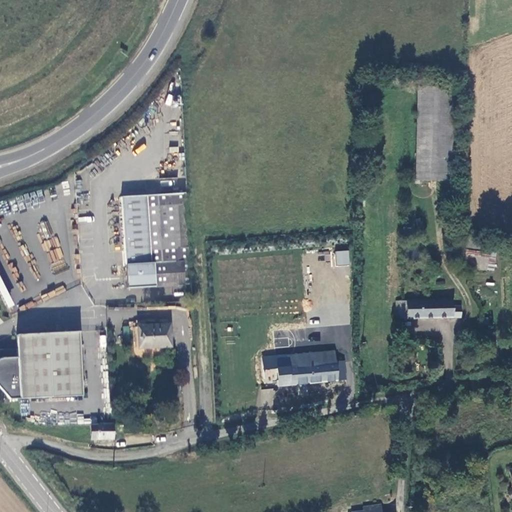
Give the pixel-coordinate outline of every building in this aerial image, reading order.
[(449,182),(453,88),(419,87),(416,180),(449,182)] [(190,285),(184,193),(121,197),(126,289),(184,285),(190,285)] [(485,271),(490,241),(465,236),(460,267),(485,271)] [(335,250),(335,265),(349,265),(349,250),(335,250)] [(452,300),(396,300),(396,319),(461,318),(461,307),(452,307),(452,300)] [(155,305),(147,306),(148,319),(156,318),(155,305)] [(169,325),(138,327),(139,348),(170,347),(169,325)] [(81,333),(18,335),(19,349),(21,399),(83,397),(81,333)] [(11,353),(11,349),(0,349),(0,387),(10,400),(21,399),(19,349),(18,349),(18,353),(11,353)] [(336,362),(335,352),(295,355),(296,367),(276,369),(277,375),(278,387),(345,380),(344,362),(336,362)] [(276,369),(296,367),(295,355),(275,358),(276,369)] [(276,369),(275,358),(251,361),(252,378),(277,375),(276,369)] [(114,440),(113,425),(92,426),(93,441),(114,440)]
